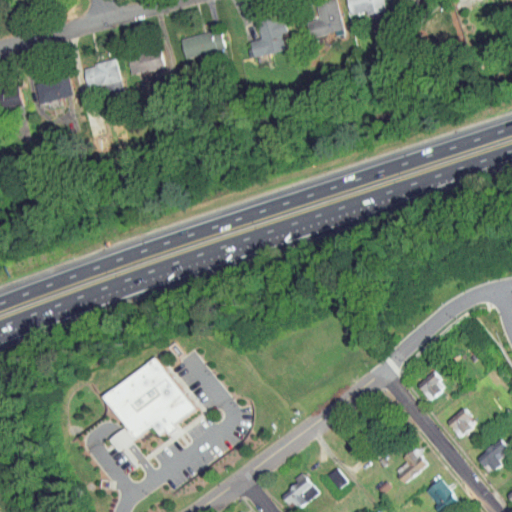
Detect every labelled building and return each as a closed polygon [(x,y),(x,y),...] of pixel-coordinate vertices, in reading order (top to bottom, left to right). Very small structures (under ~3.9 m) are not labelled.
[(335,22),(328,0),(307,0),(311,12),(298,16),(302,31),(335,22)] [(339,0),(342,8),(358,4),(360,13),(369,11),(367,6),(376,4),(374,0),(339,0)] [(244,49),(276,43),(272,27),(277,26),(274,10),(246,15),(250,32),(240,34),(244,49)] [(215,45),(212,25),(172,30),(175,50),(215,45)] [(122,69),(156,59),(151,41),(117,50),(122,69)] [(97,85),(113,81),(106,53),(74,60),(79,81),(95,77),(97,85)] [(64,89),(59,70),(26,77),(30,97),(64,89)] [(0,86),(0,99),(13,98),(12,85),(0,86)] [(107,394),(138,439),(156,426),(162,435),(198,411),(161,357),(107,394)] [(408,376),(419,394),(433,385),(427,376),(431,373),(426,365),(408,376)] [(450,430),(467,417),(455,401),(438,415),(450,430)] [(100,433),(109,445),(125,433),(116,421),(100,433)] [(470,450),(483,466),(493,458),(489,452),(501,443),(491,431),(470,450)] [(393,451),(397,456),(386,464),(394,476),(419,458),(407,441),(393,451)] [(284,472),(288,477),(273,487),(284,504),(309,487),(293,465),(284,472)] [(432,507),(449,496),(433,472),(416,484),(432,507)] [(510,503),(511,501),(511,476),(498,489),(510,503)]
